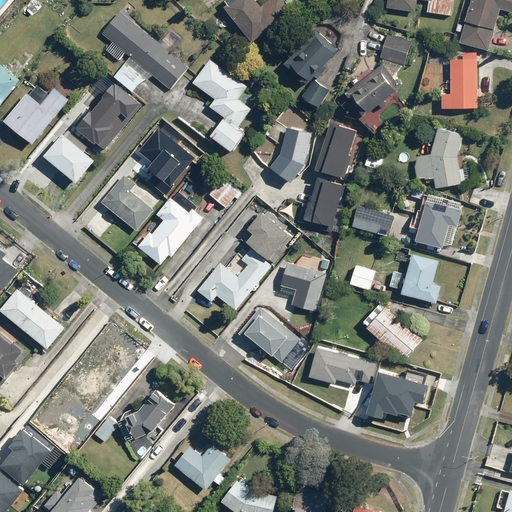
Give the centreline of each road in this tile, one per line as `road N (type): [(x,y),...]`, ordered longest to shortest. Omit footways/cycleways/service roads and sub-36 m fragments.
road 1 (residential): [(446,474),(278,416),(0,191)]
road 2 (tertiary): [(511,246),(446,474)]
road 3 (unknown): [(215,390),(122,511)]
